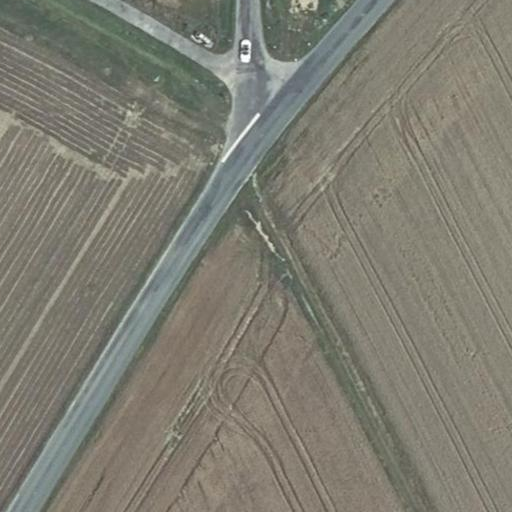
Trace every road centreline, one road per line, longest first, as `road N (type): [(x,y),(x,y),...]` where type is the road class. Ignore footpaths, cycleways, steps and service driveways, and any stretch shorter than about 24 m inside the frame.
road 1 (tertiary): [(257,138),(26,511)]
road 2 (track): [(416,511),(261,204),(257,138)]
road 3 (tertiary): [(381,0),(257,138)]
road 4 (unclassified): [(245,0),(257,138)]
